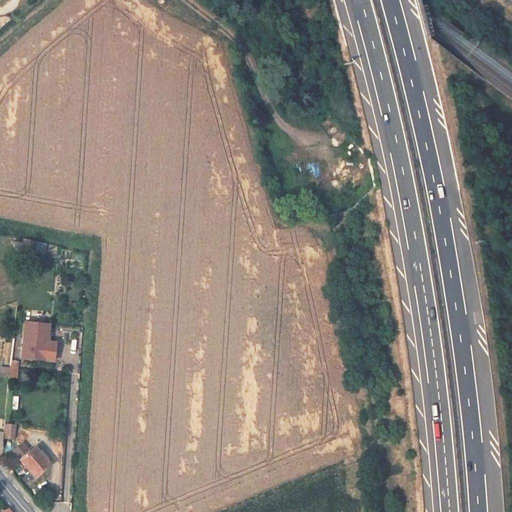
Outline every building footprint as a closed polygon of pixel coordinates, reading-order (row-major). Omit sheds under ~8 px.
[(55,341),(48,340),(49,322),(25,320),(22,357),(54,360),(55,341)] [(10,358),(9,366),(16,367),(17,360),(10,358)] [(14,424),(6,422),(5,435),(13,437),(14,424)] [(13,449),(20,457),(29,449),(23,442),(13,449)] [(29,449),(20,457),(26,465),(22,467),(25,471),(30,468),(35,475),(50,463),(35,445),(29,449)]
